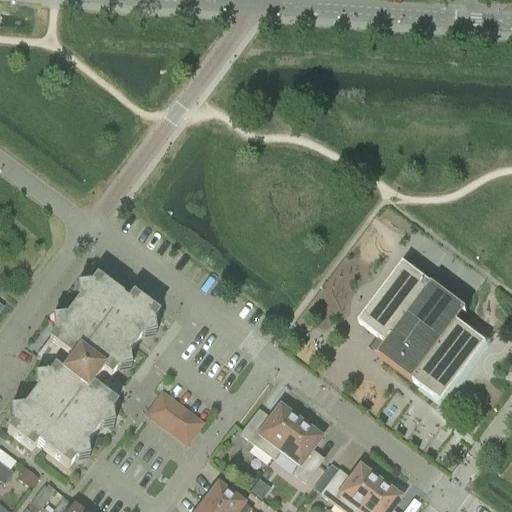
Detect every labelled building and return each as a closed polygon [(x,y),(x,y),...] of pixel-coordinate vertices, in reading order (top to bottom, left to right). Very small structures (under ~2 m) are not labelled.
[(404,266),(359,326),(383,345),(376,354),(384,360),(383,362),(442,406),(487,347),(455,322),(463,311),(404,266)] [(53,374),(6,435),(32,454),(36,448),(68,472),(115,409),(108,404),(120,388),(111,381),(157,319),(132,300),(127,306),(95,282),(36,361),(53,374)] [(163,398),(147,418),(187,448),(202,427),(163,398)] [(278,455),(300,426),(279,411),(271,422),(259,414),(256,418),(241,438),(274,463),(279,456),(278,455)] [(321,442),(300,426),(278,455),(279,456),(298,470),(293,477),(305,486),(323,463),(312,454),(321,442)] [(0,486),(4,489),(13,477),(0,467),(0,486)] [(360,511),(380,486),(359,471),(351,482),(338,473),(338,474),(331,469),(314,492),(322,497),(321,498),(339,511),(360,511)] [(25,472),(18,482),(31,492),(32,493),(38,485),(36,484),(38,482),(25,472)] [(393,511),(401,502),(380,486),(360,511),(393,511)] [(204,505),(213,511),(250,511),(217,487),(204,505)] [(44,490),(33,505),(41,511),(54,494),(48,489),(46,492),(44,490)]
